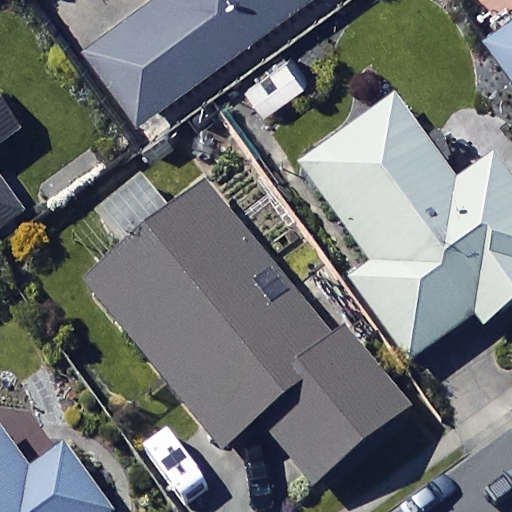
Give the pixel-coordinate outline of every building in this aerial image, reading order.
[(147,0),(86,44),(138,116),(298,0),(147,0)] [(511,10),(484,31),(511,69),(511,10)] [(451,190),(385,107),(294,178),(365,269),(344,286),(408,368),(472,318),(480,329),(511,304),(511,194),(487,162),(451,190)] [(0,236),(14,227),(0,205),(0,153),(14,144),(0,124),(0,236)] [(175,214),(149,179),(100,217),(124,249),(79,283),(211,457),(249,429),(299,495),(395,422),(334,341),(322,350),(277,290),(254,307),(241,291),(264,274),(203,193),(175,214)] [(0,511),(101,511),(64,456),(27,480),(0,440),(0,511)]
